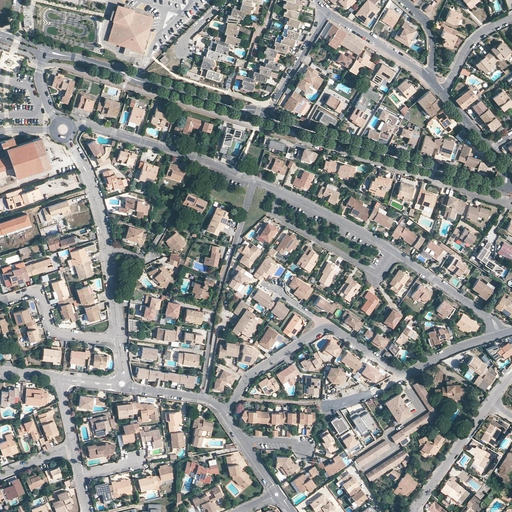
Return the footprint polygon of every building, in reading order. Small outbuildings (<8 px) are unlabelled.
[(245,0),(241,0),(240,7),(234,5),(233,8),(245,12),(249,13),(250,9),(251,10),(253,6),(251,6),(252,2),(245,0)] [(282,7),(286,8),(295,11),(296,7),(301,8),(301,5),(299,5),(285,0),(284,4),(283,3),(282,7)] [(367,0),(355,15),(367,26),(380,10),(374,5),(378,0),(367,0)] [(461,0),(468,8),(472,6),(471,4),(475,0),(461,0)] [(427,12),(432,6),(429,4),(423,10),(427,12)] [(147,39),(144,38),(150,20),(131,13),(132,8),(124,5),(122,8),(122,11),(118,14),(115,12),(112,11),(109,20),(113,22),(107,41),(116,45),(128,49),(127,52),(141,57),(142,53),(139,52),(140,50),(143,51),(147,39)] [(232,8),(230,15),(238,18),(241,18),(242,15),(244,15),(245,12),(233,8),(232,8)] [(297,12),(295,11),(286,8),(285,12),(283,12),(282,15),(288,17),(295,19),(297,12)] [(399,15),(388,9),(381,21),(392,27),(399,15)] [(454,11),(449,9),(444,20),(453,24),(456,18),(459,19),(461,14),(454,11)] [(219,20),(227,22),(235,25),(236,21),(237,21),(238,18),(230,15),(227,14),(225,19),(220,17),(219,20)] [(285,24),(288,25),(296,27),(297,23),(300,24),(303,25),(304,22),(295,19),(288,17),(287,20),(286,20),(285,24)] [(408,24),(404,21),(394,39),(398,41),(400,39),(402,40),(401,42),(407,47),(411,41),(410,40),(407,38),(412,30),(406,27),(408,24)] [(234,34),(235,33),(236,33),(237,30),(236,29),(237,25),(235,25),(227,22),(223,34),(225,34),(233,37),(234,36),(235,36),(235,34),(234,34)] [(324,38),(328,41),(327,43),(334,48),(338,42),(339,43),(345,33),(343,32),(336,28),(332,24),(324,38)] [(299,28),(296,27),(288,25),(287,29),(286,29),(285,32),(286,33),(285,36),(295,40),(299,28)] [(445,44),(449,45),(454,35),(456,31),(444,26),(439,36),(443,37),(442,40),(441,42),(441,43),(442,45),(443,45),(445,45),(445,44)] [(345,33),(339,43),(356,54),(363,44),(359,42),(355,39),(350,36),(345,33)] [(224,41),(228,43),(235,45),(236,44),(237,42),(236,42),(237,42),(238,42),(239,38),(233,37),(225,34),(224,41)] [(443,45),(451,49),(457,36),(454,35),(449,45),(445,44),(445,45),(443,45)] [(297,40),(295,40),(285,36),(282,36),(281,39),(280,39),(279,42),(287,45),(292,46),(293,42),(296,43),(297,40)] [(224,41),(217,40),(214,51),(219,53),(224,54),(224,53),(225,53),(226,52),(225,51),(225,50),(226,51),(228,47),(226,47),(228,43),(224,41)] [(274,45),(273,48),(285,52),(287,45),(279,42),(274,41),(273,44),(274,45)] [(508,52),(509,52),(501,42),(495,47),(491,50),(487,53),(495,63),(503,57),(505,59),(510,54),(508,52)] [(262,58),(267,59),(273,61),(275,52),(278,53),(284,55),(285,52),(273,48),(266,46),(265,47),(264,47),(264,49),(265,50),(263,50),(262,54),(263,54),(262,58)] [(219,53),(214,51),(203,48),(202,50),(206,51),(205,56),(213,59),(218,60),(220,56),(219,55),(219,53)] [(348,68),(354,58),(348,54),(346,57),(340,53),(336,60),(348,68)] [(360,58),(356,55),(354,58),(348,68),(347,70),(355,74),(357,71),(356,67),(363,66),(371,70),(374,65),(366,60),(368,56),(363,53),(360,58)] [(490,67),(495,63),(487,53),(481,59),(474,64),(479,70),(481,69),(484,72),(490,67)] [(203,56),(200,67),(207,69),(210,70),(210,69),(211,69),(211,67),(210,67),(211,66),(212,66),(213,63),(212,63),(213,59),(205,56),(203,56)] [(276,62),(273,61),(267,59),(267,60),(266,60),(266,62),(266,63),(265,62),(264,66),(270,68),(275,69),(277,62),(276,62)] [(387,80),(392,71),(381,64),(375,73),(383,78),(381,81),(386,85),(388,81),(387,80)] [(258,70),(257,72),(266,75),(268,75),(270,68),(264,66),(259,65),(257,68),(259,69),(259,70),(258,70)] [(317,72),(307,66),(303,73),(304,73),(305,74),(304,76),(303,75),(297,85),(302,88),(304,84),(308,87),(312,81),(315,83),(319,85),(322,79),(315,75),(317,72)] [(207,69),(205,76),(217,80),(218,77),(217,76),(218,72),(210,70),(207,69)] [(252,79),(255,80),(264,82),(266,75),(257,72),(255,71),(253,71),(252,75),(253,75),(253,76),(252,76),(252,78),(253,78),(252,79)] [(396,74),(392,71),(387,80),(388,81),(391,83),(396,74)] [(74,81),(62,78),(63,75),(58,74),(57,76),(55,75),(52,84),(53,86),(59,88),(59,90),(62,91),(61,95),(62,96),(61,101),(67,103),(74,81)] [(249,78),(244,76),(243,80),(242,80),(240,84),(242,84),(242,85),(241,85),(240,86),(241,87),(241,88),(251,91),(253,86),(255,80),(252,79),(249,78)] [(404,80),(396,87),(406,98),(415,91),(408,82),(407,83),(404,80)] [(468,88),(465,91),(455,99),(454,100),(461,109),(463,107),(471,101),(476,97),(475,95),(470,90),(468,88)] [(307,101),(302,98),(304,95),(294,89),(288,99),(289,99),(288,101),(287,100),(284,106),(288,108),(288,107),(292,109),(300,111),(307,101)] [(433,110),(440,104),(429,91),(428,90),(416,101),(423,109),(429,115),(433,111),(433,110)] [(501,90),(492,98),(501,110),(511,102),(501,90)] [(77,93),(73,105),(82,108),(91,110),(94,100),(89,98),(89,97),(77,93)] [(337,111),(343,103),(338,100),(339,100),(330,95),(323,107),(331,111),(332,109),(337,111)] [(486,108),(476,97),(471,101),(474,105),(471,107),(478,115),(486,108)] [(110,100),(106,98),(104,103),(99,102),(96,110),(101,111),(101,113),(111,116),(111,114),(116,116),(118,107),(109,104),(110,100)] [(129,106),(132,107),(129,120),(139,124),(144,109),(137,107),(138,101),(131,99),(129,106)] [(310,103),(307,101),(300,111),(304,114),(310,103)] [(168,110),(156,106),(153,116),(152,115),(150,122),(156,124),(157,121),(160,122),(159,125),(164,126),(166,118),(165,117),(168,110)] [(400,111),(403,115),(409,110),(406,106),(400,111)] [(361,127),(365,121),(359,117),(362,112),(354,107),(349,117),(352,119),(351,121),(361,127)] [(444,108),(434,116),(432,118),(433,120),(435,118),(444,128),(448,125),(454,119),(444,108)] [(490,130),(499,123),(486,108),(478,115),(490,130)] [(333,120),(319,111),(315,118),(325,124),(327,121),(331,124),(333,120)] [(396,118),(382,112),(380,117),(385,119),(385,118),(390,119),(388,124),(383,122),(378,134),(374,132),(371,138),(376,140),(377,137),(382,139),(383,138),(386,139),(389,132),(393,134),(394,133),(395,131),(397,125),(393,124),(396,118)] [(212,124),(187,116),(184,127),(175,124),(173,132),(177,133),(178,129),(183,130),(182,132),(189,134),(192,126),(193,124),(202,126),(201,129),(209,131),(212,124)] [(397,125),(395,131),(400,133),(400,134),(408,137),(410,130),(402,128),(402,127),(398,125),(397,125)] [(241,133),(227,128),(219,153),(227,155),(233,138),(239,140),(241,133)] [(410,130),(408,137),(407,142),(413,144),(417,132),(410,130)] [(284,145),(278,143),(279,142),(267,138),(267,137),(264,136),(262,143),(267,144),(272,146),(271,148),(281,151),(281,152),(285,153),(288,146),(284,145)] [(426,136),(424,136),(420,150),(430,153),(432,147),(433,144),(431,144),(426,136)] [(5,160),(0,162),(0,177),(14,172),(15,177),(49,166),(45,153),(39,137),(15,145),(13,140),(13,137),(12,137),(0,141),(0,143),(1,146),(5,145),(10,159),(5,160)] [(439,138),(438,141),(436,148),(450,153),(453,142),(443,139),(439,138)] [(104,147),(104,148),(97,148),(96,145),(98,144),(96,140),(94,141),(94,140),(88,144),(94,155),(96,154),(98,158),(96,159),(98,162),(105,159),(105,158),(107,156),(108,154),(109,151),(110,147),(104,147)] [(470,149),(469,147),(462,145),(459,156),(466,159),(465,165),(477,169),(484,171),(486,167),(482,162),(479,161),(479,160),(476,159),(475,160),(472,159),(469,158),(469,157),(466,156),(466,155),(468,155),(470,149)] [(134,158),(135,154),(129,152),(129,150),(124,149),(123,151),(120,150),(117,161),(120,162),(131,165),(133,157),(134,158)] [(312,153),(304,151),(301,162),(311,164),(313,162),(318,155),(313,152),(312,153)] [(49,152),(45,153),(49,166),(53,164),(49,152)] [(230,160),(233,161),(234,157),(222,154),(221,162),(229,163),(230,160)] [(271,166),(270,168),(278,171),(277,172),(282,174),(285,166),(281,164),(282,162),(274,159),(273,161),(269,160),(267,165),(271,166)] [(324,159),(322,167),(326,168),(325,170),(333,172),(334,170),(336,164),(336,163),(334,161),(329,159),(328,161),(324,159)] [(158,167),(152,165),(152,167),(147,166),(147,164),(143,162),(138,179),(144,181),(145,177),(154,179),(158,167)] [(180,179),(181,175),(184,176),(186,168),(169,163),(166,175),(179,179),(180,179)] [(336,175),(346,178),(347,175),(352,176),(355,167),(347,165),(346,167),(343,167),(343,165),(339,164),(339,165),(337,171),(336,175)] [(113,174),(112,169),(103,173),(108,188),(112,186),(114,190),(119,188),(119,189),(124,188),(123,187),(121,180),(120,178),(117,180),(115,174),(113,174)] [(313,175),(303,171),(299,179),(295,177),(292,184),(297,186),(298,185),(303,187),(306,189),(309,182),(313,175)] [(367,191),(373,192),(373,194),(382,197),(384,191),(380,190),(381,183),(384,184),(387,185),(389,178),(385,177),(385,178),(383,178),(383,180),(376,178),(374,177),(372,181),(370,180),(367,191)] [(402,199),(403,196),(409,197),(411,198),(412,195),(413,192),(414,188),(411,188),(399,184),(396,197),(402,199)] [(321,197),(322,195),(328,198),(327,200),(333,204),(338,193),(325,186),(325,188),(321,186),(317,195),(321,197)] [(35,189),(23,193),(20,194),(18,189),(6,193),(8,198),(12,197),(16,208),(31,203),(30,201),(38,198),(35,189)] [(432,208),(435,197),(428,195),(428,193),(424,192),(420,204),(424,205),(432,208)] [(187,206),(187,204),(202,210),(205,202),(186,193),(182,204),(186,206),(187,206)] [(461,213),(464,202),(456,199),(455,199),(443,195),(440,205),(444,206),(443,210),(446,212),(445,217),(453,219),(455,211),(461,213)] [(351,209),(349,212),(365,220),(367,217),(370,211),(361,206),(355,203),(356,200),(350,196),(347,204),(352,206),(351,209)] [(129,207),(135,208),(135,210),(137,210),(136,216),(142,217),(142,214),(146,214),(148,205),(143,204),(141,203),(141,201),(136,200),(136,199),(126,198),(124,208),(118,207),(118,211),(126,212),(127,207),(129,207)] [(50,216),(49,215),(60,211),(60,213),(61,215),(67,214),(66,210),(68,209),(67,206),(69,205),(67,200),(41,209),(46,222),(51,220),(50,216)] [(187,204),(187,206),(201,212),(202,210),(187,204)] [(478,209),(475,208),(468,206),(465,217),(468,218),(468,219),(475,221),(475,220),(476,215),(480,217),(485,218),(488,210),(479,207),(478,209)] [(223,224),(227,216),(225,215),(227,211),(216,207),(211,218),(223,224)] [(371,220),(372,219),(387,227),(391,219),(376,211),(377,209),(373,207),(370,211),(367,217),(371,220)] [(0,233),(30,223),(27,213),(0,221),(0,233)] [(220,232),(223,224),(211,218),(206,229),(216,234),(218,231),(220,232)] [(267,241),(275,229),(267,223),(257,239),(261,241),(263,238),(267,241)] [(419,236),(418,237),(398,224),(390,235),(396,239),(398,235),(413,245),(412,246),(416,248),(423,239),(419,236)] [(143,244),(145,237),(141,236),(142,230),(129,226),(127,233),(126,238),(138,242),(143,244)] [(457,239),(459,237),(466,242),(469,244),(474,236),(470,233),(467,231),(463,228),(461,232),(458,230),(454,236),(457,239)] [(173,248),(176,251),(185,243),(176,232),(167,240),(169,242),(173,248)] [(59,239),(54,241),(53,238),(46,240),(49,250),(61,246),(76,242),(73,234),(59,239)] [(289,236),(286,234),(276,249),(281,253),(284,249),(288,252),(291,248),(296,240),(293,239),(289,236)] [(438,261),(445,251),(429,240),(422,250),(431,256),(432,253),(436,256),(434,258),(438,261)] [(490,243),(487,241),(483,247),(481,249),(480,249),(474,258),(477,259),(476,260),(495,273),(496,271),(500,274),(503,269),(494,264),(493,265),(491,264),(492,262),(485,258),(490,252),(486,250),(490,243)] [(248,249),(247,248),(243,254),(238,261),(247,267),(256,254),(257,255),(260,250),(252,244),(248,249)] [(208,250),(210,250),(209,257),(204,256),(203,263),(216,266),(218,252),(217,252),(218,246),(209,245),(208,250)] [(510,260),(511,255),(511,250),(502,245),(498,253),(510,260)] [(310,248),(308,246),(297,263),(309,271),(315,262),(313,261),(317,254),(310,249),(310,248)] [(271,247),(267,252),(272,255),(276,250),(271,247)] [(85,252),(84,248),(70,252),(73,259),(71,259),(73,266),(75,265),(83,262),(90,260),(89,256),(87,257),(86,254),(85,252)] [(169,258),(170,259),(179,262),(181,257),(178,256),(179,254),(173,253),(171,253),(169,258)] [(269,260),(264,257),(252,275),(258,280),(260,276),(261,275),(263,276),(265,277),(267,274),(269,270),(271,271),(274,267),(268,262),(269,260)] [(446,268),(456,274),(462,278),(468,270),(464,268),(466,266),(453,257),(446,268)] [(52,263),(51,258),(38,262),(25,266),(28,276),(41,272),(40,269),(47,267),(47,265),(52,263)] [(170,259),(168,264),(177,267),(179,262),(170,259)] [(90,260),(83,262),(75,265),(79,279),(93,275),(90,265),(92,264),(90,260)] [(225,263),(223,262),(216,276),(215,278),(220,280),(225,263)] [(325,265),(327,266),(324,273),(322,273),(318,281),(327,286),(335,271),(332,269),(334,266),(327,262),(325,265)] [(47,265),(47,267),(40,269),(41,272),(54,268),(52,263),(47,265)] [(168,270),(166,272),(163,268),(164,267),(162,265),(151,270),(153,273),(151,273),(153,277),(154,277),(159,281),(163,282),(161,284),(166,286),(173,271),(168,270)] [(234,290),(239,283),(242,285),(244,286),(249,278),(241,274),(244,270),(236,265),(232,272),(235,274),(227,285),(234,290)] [(28,276),(25,266),(2,273),(4,280),(9,278),(11,285),(19,282),(18,278),(22,277),(23,281),(29,279),(28,276)] [(403,285),(408,276),(398,270),(389,283),(395,287),(393,290),(399,295),(401,292),(400,291),(397,289),(400,283),(403,285)] [(294,288),(297,290),(297,292),(302,295),(301,297),(305,299),(312,288),(293,276),(288,284),(294,288)] [(353,291),(352,290),(354,287),(357,289),(360,285),(347,276),(336,292),(343,297),(345,295),(349,298),(353,291)] [(207,298),(209,291),(206,289),(207,285),(205,284),(206,283),(209,284),(210,280),(204,278),(203,281),(202,283),(197,282),(196,287),(193,285),(192,291),(195,292),(194,296),(198,297),(199,296),(207,298)] [(492,289),(494,286),(482,278),(481,281),(492,289)] [(51,282),(53,292),(55,291),(59,301),(66,299),(65,295),(67,294),(63,279),(51,282)] [(486,297),(492,289),(481,281),(477,279),(471,287),(478,292),(486,297)] [(426,300),(431,292),(419,284),(411,296),(416,299),(419,296),(426,300)] [(87,287),(76,290),(81,304),(84,303),(93,301),(91,294),(89,294),(87,287)] [(354,287),(352,290),(353,291),(349,298),(345,295),(343,297),(349,301),(357,289),(354,287)] [(294,288),(292,292),(301,298),(301,297),(302,295),(297,292),(297,290),(294,288)] [(258,289),(252,299),(267,309),(268,308),(271,303),(268,301),(270,296),(258,289)] [(378,301),(376,300),(369,296),(371,293),(368,291),(363,297),(367,299),(360,308),(369,314),(378,301)] [(150,307),(157,309),(158,309),(160,299),(151,297),(151,296),(146,295),(145,300),(147,303),(149,303),(151,304),(150,307)] [(511,299),(505,295),(504,297),(503,298),(500,296),(493,307),(498,310),(498,309),(511,318),(511,317),(511,299)] [(331,302),(330,304),(319,297),(314,303),(319,306),(320,305),(321,306),(321,307),(326,311),(327,310),(330,313),(335,305),(336,305),(331,302)] [(63,319),(69,318),(69,319),(71,323),(75,321),(74,316),(69,298),(66,299),(59,301),(57,302),(58,306),(59,306),(62,314),(63,319)] [(233,313),(240,318),(231,330),(239,336),(241,333),(246,336),(256,321),(252,317),(254,314),(250,312),(252,309),(248,306),(248,305),(244,303),(241,300),(233,313)] [(447,317),(454,308),(441,300),(435,309),(438,311),(444,315),(447,317)] [(286,307),(284,308),(282,307),(283,306),(277,301),(275,304),(272,301),(271,303),(268,308),(271,310),(270,312),(275,316),(281,319),(288,309),(286,307)] [(86,308),(84,309),(89,322),(98,319),(96,312),(98,311),(99,311),(97,305),(94,306),(86,308)] [(149,307),(140,305),(139,309),(142,310),(140,316),(155,319),(157,309),(150,307),(149,307)] [(178,307),(168,305),(165,318),(176,320),(178,307)] [(13,313),(17,325),(25,322),(27,326),(34,324),(33,320),(31,320),(29,315),(28,312),(27,309),(13,313)] [(200,322),(202,311),(186,309),(184,319),(192,320),(200,322)] [(400,315),(391,309),(383,321),(391,327),(400,315)] [(356,330),(361,323),(343,311),(340,316),(344,318),(342,320),(346,322),(347,321),(349,323),(348,323),(352,326),(351,327),(356,330)] [(297,328),(296,328),(297,326),(298,327),(301,322),(302,318),(294,313),(282,332),(290,337),(292,333),(293,334),(297,328)] [(476,329),(478,325),(462,314),(455,323),(459,326),(464,329),(467,331),(471,326),(476,329)] [(138,320),(128,319),(128,331),(138,331),(138,320)] [(414,324),(409,320),(395,339),(394,340),(400,344),(402,345),(408,336),(414,340),(417,335),(410,330),(414,324)] [(246,336),(248,337),(258,322),(256,321),(246,336)] [(27,326),(28,331),(26,332),(29,342),(39,340),(37,334),(35,329),(38,328),(36,323),(34,324),(27,326)] [(273,330),(269,327),(259,343),(269,349),(270,348),(275,340),(279,342),(280,340),(281,340),(283,337),(276,332),(275,333),(272,331),(273,330)] [(445,328),(441,330),(441,327),(437,329),(436,327),(432,328),(433,330),(427,333),(428,337),(430,337),(433,343),(438,341),(437,338),(444,336),(445,339),(449,338),(445,328)] [(159,333),(158,339),(173,341),(175,330),(157,328),(157,333),(159,333)] [(363,334),(371,339),(375,342),(373,344),(378,347),(379,345),(382,347),(387,341),(375,332),(374,334),(367,329),(363,334)] [(199,342),(200,334),(184,332),(183,338),(183,343),(193,344),(193,341),(199,342)] [(341,349),(338,347),(333,344),(334,343),(329,339),(323,348),(328,352),(336,357),(341,349)] [(395,355),(399,348),(398,347),(400,344),(394,340),(392,339),(390,342),(392,343),(391,344),(390,343),(386,348),(395,355)] [(225,342),(225,345),(219,344),(217,357),(223,358),(224,354),(225,353),(227,353),(227,355),(232,356),(237,356),(238,346),(233,345),(234,343),(225,342)] [(502,356),(505,360),(511,354),(511,347),(508,342),(499,348),(498,346),(486,350),(491,356),(492,355),(496,361),(502,356)] [(252,359),(251,358),(253,356),(255,357),(258,352),(253,349),(243,346),(241,353),(243,353),(240,363),(244,364),(247,361),(250,363),(253,361),(252,359)] [(43,347),(42,358),(52,360),(52,361),(52,363),(58,363),(60,349),(54,349),(51,348),(43,347)] [(156,359),(157,349),(142,347),(142,348),(137,347),(136,355),(141,356),(140,357),(142,357),(153,359),(156,359)] [(82,365),(83,359),(88,359),(89,353),(89,351),(84,350),(84,352),(71,350),(69,363),(82,365)] [(358,360),(358,359),(353,356),(346,351),(340,360),(352,369),(353,367),(356,369),(361,362),(358,360)] [(314,357),(310,359),(306,361),(305,360),(303,359),(299,362),(304,368),(307,369),(308,368),(311,370),(319,365),(318,363),(321,361),(315,352),(312,354),(314,357)] [(88,359),(87,364),(92,365),(92,367),(99,368),(99,366),(105,366),(106,360),(106,358),(100,357),(98,357),(98,355),(93,354),(93,353),(89,353),(88,359)] [(197,365),(198,355),(183,353),(183,354),(178,353),(177,362),(182,363),(197,365)] [(479,376),(482,378),(487,370),(488,369),(485,366),(486,365),(472,356),(466,365),(480,374),(479,376)] [(358,374),(359,372),(372,380),(379,371),(366,362),(364,365),(361,362),(356,369),(355,371),(358,374)] [(287,366),(288,367),(284,370),(283,369),(276,374),(282,383),(287,380),(290,384),(293,383),(294,380),(292,377),(297,373),(291,363),(287,366)] [(231,381),(234,375),(217,366),(215,370),(216,371),(214,375),(216,376),(214,381),(213,388),(218,389),(219,384),(220,383),(222,384),(223,382),(225,382),(225,381),(226,382),(228,379),(231,381)] [(348,375),(345,374),(341,371),(338,367),(329,366),(327,370),(323,369),(322,383),(328,389),(333,386),(337,388),(338,386),(342,388),(344,384),(346,385),(347,384),(348,382),(347,381),(349,378),(347,377),(348,375)] [(488,369),(487,370),(482,378),(481,379),(477,385),(483,390),(488,383),(489,384),(494,375),(496,372),(490,366),(488,369)] [(152,381),(157,382),(158,380),(164,381),(164,382),(170,383),(171,372),(143,368),(141,378),(152,380),(152,381)] [(269,379),(270,380),(268,381),(267,380),(266,378),(257,383),(259,387),(257,388),(259,391),(261,390),(262,392),(267,389),(270,393),(276,389),(279,387),(272,376),(269,379)] [(306,394),(316,395),(317,378),(304,377),(303,382),(306,382),(306,384),(309,384),(309,386),(306,386),(306,394)] [(423,386),(420,380),(413,385),(431,411),(392,436),(396,442),(399,440),(414,431),(441,413),(434,402),(423,386)] [(445,382),(445,387),(445,390),(440,390),(435,390),(435,395),(441,395),(441,398),(445,397),(445,399),(452,399),(453,396),(458,396),(459,395),(463,395),(463,387),(458,388),(458,384),(450,385),(450,382),(445,382)] [(9,389),(9,391),(8,391),(2,390),(1,401),(7,401),(13,402),(13,396),(17,396),(18,387),(14,387),(14,389),(9,389)] [(26,388),(25,403),(40,405),(41,403),(41,401),(46,402),(47,394),(47,392),(44,392),(44,391),(42,391),(42,389),(37,389),(37,391),(34,391),(34,389),(26,388)] [(411,413),(398,393),(387,400),(391,407),(396,413),(400,420),(411,413)] [(81,394),(80,405),(92,407),(93,403),(94,396),(81,394)] [(105,405),(106,398),(98,397),(97,404),(105,405)] [(142,420),(149,420),(149,413),(152,413),(152,419),(153,419),(159,418),(159,415),(159,412),(158,407),(155,407),(155,403),(148,404),(141,405),(140,403),(140,402),(136,402),(136,407),(137,413),(141,412),(142,416),(138,417),(138,418),(138,422),(142,422),(142,420)] [(117,404),(118,414),(128,413),(133,413),(133,414),(137,413),(136,407),(132,407),(132,403),(123,403),(117,404)] [(52,409),(38,415),(46,434),(57,430),(50,413),(54,412),(52,409)] [(177,424),(177,421),(179,421),(182,421),(181,411),(169,412),(170,420),(168,420),(170,432),(171,432),(178,431),(178,425),(178,424),(177,424)] [(291,413),(287,413),(287,411),(283,411),(282,413),(278,413),(279,414),(275,414),(271,413),(271,412),(267,413),(267,414),(263,414),(263,412),(259,413),(259,411),(255,411),(255,412),(251,412),(247,412),(247,411),(242,411),(240,415),(242,415),(242,420),(244,422),(250,422),(251,421),(252,422),(259,422),(259,424),(265,424),(265,423),(266,423),(266,424),(273,424),(273,423),(274,423),(276,423),(276,424),(282,424),(282,423),(288,423),(288,422),(290,422),(292,422),(292,423),(298,423),(305,423),(305,422),(306,422),(308,422),(308,423),(314,423),(314,412),(310,412),(310,413),(306,413),(303,413),(303,412),(298,412),(294,412),(294,413),(291,413)] [(96,435),(106,433),(105,429),(109,428),(107,418),(101,420),(100,416),(90,418),(91,422),(93,422),(96,421),(97,427),(95,428),(96,435)] [(193,428),(195,428),(194,435),(195,435),(193,445),(200,447),(202,437),(201,437),(202,430),(212,432),(213,423),(204,422),(203,424),(203,425),(198,424),(198,423),(199,418),(195,418),(193,428)] [(38,437),(31,419),(19,424),(20,427),(17,428),(19,435),(23,434),(22,432),(27,430),(29,429),(30,432),(33,439),(38,437)] [(134,438),(133,432),(136,431),(136,432),(140,431),(139,426),(138,422),(123,425),(124,427),(125,433),(122,434),(123,441),(134,438)] [(507,430),(492,422),(482,440),(492,447),(501,432),(503,434),(505,435),(507,430)] [(151,439),(153,438),(154,440),(152,441),(153,447),(162,445),(159,429),(144,432),(144,430),(140,431),(142,440),(151,439)] [(332,444),(335,442),(326,429),(319,434),(323,441),(328,447),(329,446),(332,444)] [(172,439),(173,439),(174,446),(184,445),(183,431),(178,431),(171,432),(172,439)] [(503,434),(501,432),(492,447),(495,448),(503,434)] [(8,454),(7,452),(10,451),(11,453),(12,454),(18,452),(10,433),(5,436),(6,440),(0,443),(0,449),(2,456),(8,454)] [(443,438),(437,434),(434,439),(433,440),(434,441),(433,442),(432,443),(431,442),(430,444),(426,440),(427,439),(425,435),(418,439),(418,441),(420,443),(418,447),(420,449),(426,452),(428,450),(429,451),(434,454),(440,444),(440,443),(443,438)] [(410,440),(407,435),(399,440),(402,445),(404,444),(410,440)] [(386,439),(356,460),(360,466),(391,446),(386,439)] [(104,444),(102,443),(95,445),(94,443),(86,444),(86,446),(85,447),(86,454),(88,453),(96,452),(96,453),(101,452),(107,453),(108,452),(112,453),(115,444),(109,442),(108,443),(104,442),(104,444)] [(476,470),(482,474),(492,457),(477,448),(476,448),(474,452),(477,454),(479,455),(476,460),(473,465),(478,467),(476,470)] [(404,449),(366,475),(370,481),(409,455),(405,449),(404,449)] [(428,450),(426,452),(420,449),(418,452),(425,457),(429,451),(428,450)] [(330,471),(332,475),(345,466),(337,454),(336,455),(332,458),(334,461),(335,462),(330,466),(329,464),(324,469),(327,473),(330,471)] [(290,459),(288,460),(286,457),(273,457),(273,464),(275,464),(275,465),(281,465),(288,475),(299,467),(296,463),(294,465),(291,460),(290,459)] [(241,473),(239,473),(239,470),(241,470),(240,466),(240,465),(238,464),(237,464),(236,460),(235,460),(227,462),(229,475),(231,475),(233,480),(234,480),(237,480),(240,484),(242,483),(245,487),(251,482),(247,478),(248,477),(244,472),(241,473)] [(199,467),(198,469),(196,468),(197,466),(198,463),(191,461),(191,462),(187,461),(184,471),(188,473),(189,470),(195,472),(195,474),(199,475),(197,479),(196,479),(194,483),(201,486),(203,481),(208,483),(210,477),(205,475),(205,474),(205,473),(205,472),(209,473),(209,474),(214,473),(214,472),(218,471),(216,464),(209,466),(209,468),(208,468),(206,467),(205,468),(199,467)] [(275,467),(279,467),(285,477),(288,475),(281,465),(275,465),(275,467)] [(163,483),(163,480),(173,478),(170,466),(169,466),(161,468),(158,468),(159,474),(156,475),(158,484),(163,483)] [(45,471),(48,480),(61,475),(58,467),(53,468),(45,471)] [(314,476),(318,473),(313,467),(309,470),(311,473),(314,476)] [(399,475),(400,473),(393,469),(386,474),(395,480),(396,479),(399,475)] [(399,490),(404,493),(405,491),(409,493),(412,488),(410,487),(412,485),(414,486),(416,482),(412,479),(412,478),(409,476),(410,474),(406,472),(403,476),(402,475),(402,476),(398,481),(398,482),(399,483),(395,489),(398,491),(399,490)] [(310,477),(307,480),(306,477),(303,473),(295,478),(298,482),(296,484),(301,491),(307,488),(308,490),(309,489),(310,491),(312,489),(311,487),(315,485),(311,478),(310,477)] [(366,497),(362,492),(357,485),(354,481),(348,473),(341,478),(344,482),(342,484),(348,491),(350,490),(353,494),(350,496),(347,498),(353,506),(356,504),(366,497)] [(40,474),(36,475),(30,478),(30,476),(25,478),(30,489),(39,486),(44,484),(40,474)] [(152,476),(152,477),(147,478),(147,477),(138,478),(141,491),(155,488),(154,485),(158,484),(156,475),(152,476)] [(450,498),(451,498),(460,505),(462,503),(469,494),(464,490),(462,490),(460,488),(460,487),(453,481),(455,479),(451,476),(445,484),(442,489),(448,493),(447,494),(450,498)] [(118,495),(118,493),(131,490),(130,479),(125,480),(121,481),(115,482),(115,481),(111,481),(112,484),(113,489),(114,496),(118,495)] [(97,492),(102,491),(104,503),(112,501),(111,497),(114,496),(113,489),(112,484),(108,485),(105,485),(105,483),(96,485),(97,492)] [(486,493),(491,488),(485,483),(476,495),(481,499),(486,493)] [(15,484),(8,486),(1,489),(3,497),(5,499),(8,498),(19,494),(15,484)] [(215,499),(223,496),(219,487),(212,490),(215,497),(215,499)] [(399,490),(398,491),(395,489),(393,491),(401,497),(404,493),(399,490)] [(67,490),(58,494),(60,500),(53,503),(56,511),(57,511),(66,509),(65,507),(66,507),(67,508),(69,509),(71,508),(72,507),(73,506),(73,504),(70,496),(72,495),(70,491),(68,492),(67,490)] [(317,509),(320,507),(324,511),(336,511),(334,509),(329,502),(323,494),(311,502),(317,509)] [(469,494),(462,503),(465,507),(466,506),(473,498),(469,494)] [(202,506),(203,508),(206,507),(208,511),(215,508),(212,501),(210,502),(209,500),(207,495),(198,498),(198,497),(192,500),(195,506),(201,504),(202,506)] [(509,503),(511,499),(504,495),(502,498),(509,503)] [(479,511),(481,510),(478,508),(479,506),(478,505),(480,502),(474,497),(473,498),(466,506),(471,510),(469,511),(479,511)] [(143,510),(142,511),(161,511),(162,503),(149,503),(149,507),(150,507),(150,510),(149,510),(143,510)] [(446,511),(435,503),(429,510),(430,511),(446,511)]
